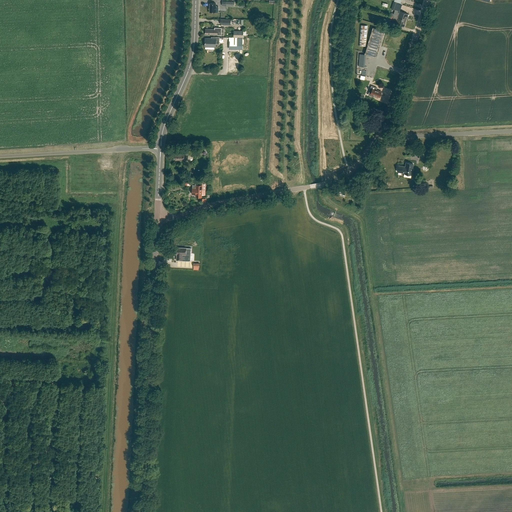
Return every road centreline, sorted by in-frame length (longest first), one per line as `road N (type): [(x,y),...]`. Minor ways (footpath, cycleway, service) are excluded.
road 1 (tertiary): [(143,511),(157,218)]
road 2 (unclassified): [(157,218),(329,182),(357,165),(379,134)]
road 3 (track): [(289,191),(294,0)]
road 4 (unclassified): [(159,147),(0,156)]
road 5 (track): [(285,154),(271,129),(281,0)]
road 6 (unknown): [(119,149),(147,58),(154,0)]
road 7 (tertiary): [(159,147),(191,60),(195,0)]
road 8 (unclassified): [(379,134),(427,0)]
road 9 (unclassified): [(379,134),(511,132)]
